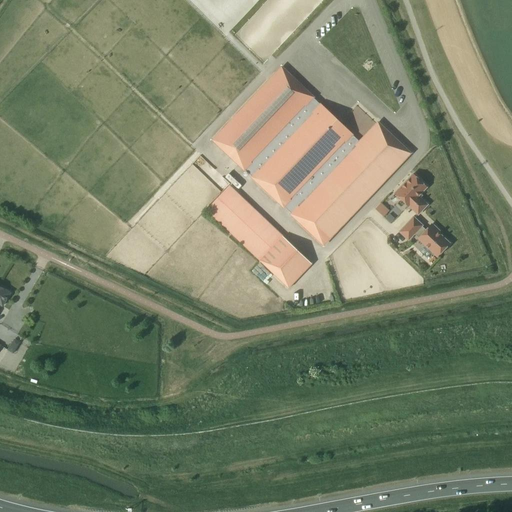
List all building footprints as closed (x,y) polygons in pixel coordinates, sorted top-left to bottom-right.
[(282,68),(213,140),(323,244),(409,153),(378,123),(360,142),(351,134),(282,68)] [(412,174),(395,193),(408,206),(409,206),(418,214),(427,205),(418,196),(426,187),(412,174)] [(383,202),(376,208),(384,216),(391,210),(383,202)] [(386,219),(391,224),(396,220),(391,215),(386,219)] [(400,231),(408,240),(414,234),(418,238),(437,256),(449,243),(437,232),(438,230),(432,224),(426,230),(422,226),(422,225),(413,217),(400,231)] [(283,236),(259,261),(288,288),(312,263),(283,236)] [(334,260),(328,261),(339,296),(345,294),(334,260)] [(0,286),(0,304),(3,306),(11,293),(0,286)] [(15,353),(21,341),(14,338),(9,350),(15,353)] [(0,367),(14,373),(27,341),(22,339),(15,357),(6,353),(8,348),(2,345),(0,349),(0,359),(0,367)]
